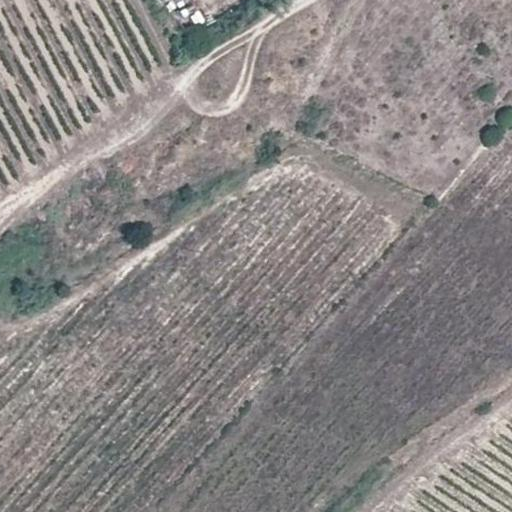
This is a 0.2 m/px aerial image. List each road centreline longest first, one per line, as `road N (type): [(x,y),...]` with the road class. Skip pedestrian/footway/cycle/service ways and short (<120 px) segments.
road 1 (track): [(304,0),(206,60),(0,213)]
road 2 (track): [(511,413),(389,511)]
